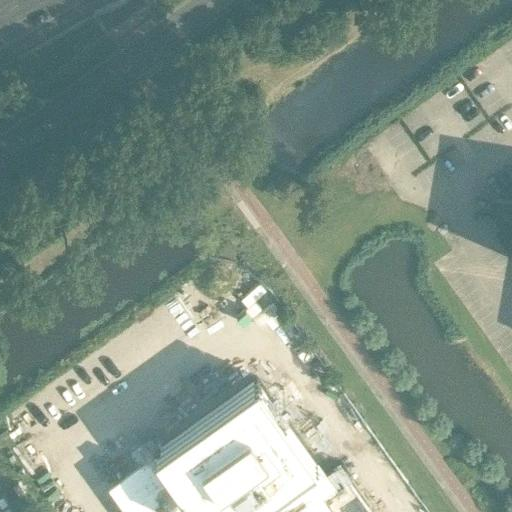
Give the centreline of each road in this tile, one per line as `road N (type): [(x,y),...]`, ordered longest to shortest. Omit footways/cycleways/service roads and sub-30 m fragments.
road 1 (unknown): [(273,318),(109,429),(96,457),(115,511)]
road 2 (motorway): [(0,146),(204,0)]
